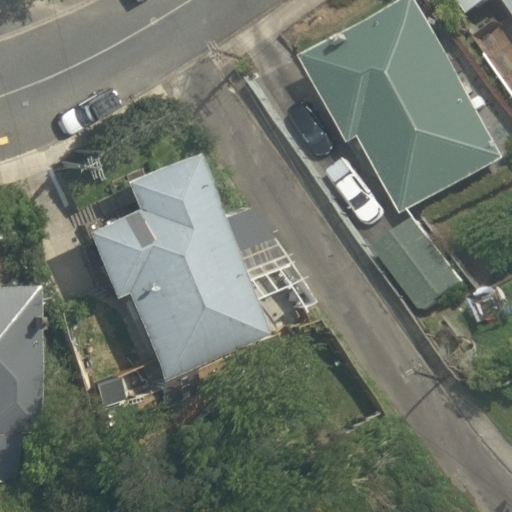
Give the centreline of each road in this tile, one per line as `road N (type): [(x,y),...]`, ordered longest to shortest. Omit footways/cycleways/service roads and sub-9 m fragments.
road 1 (residential): [(153,15),(440,433),(510,511)]
road 2 (residential): [(0,95),(44,81),(153,15)]
